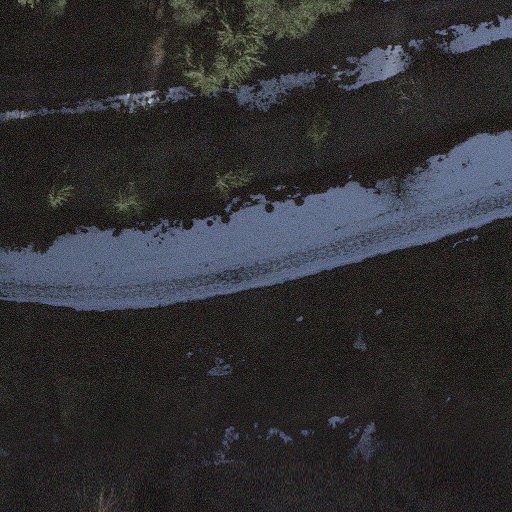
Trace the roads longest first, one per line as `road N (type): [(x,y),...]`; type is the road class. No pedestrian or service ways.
road 1 (track): [(0,282),(210,287),(511,193)]
road 2 (track): [(0,89),(212,64),(494,0)]
